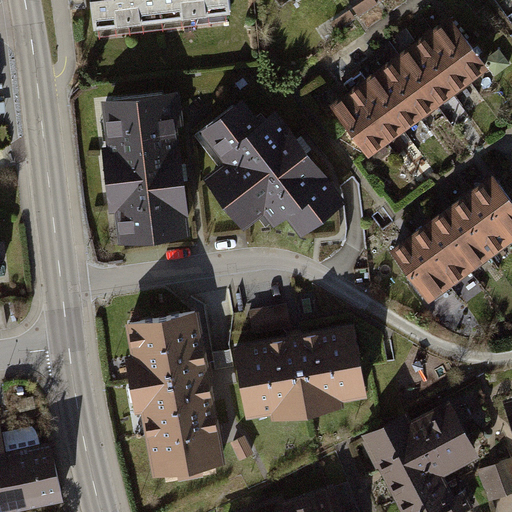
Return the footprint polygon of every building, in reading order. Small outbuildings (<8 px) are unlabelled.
[(233,0),(95,0),(99,29),(235,13),(233,0)] [(493,67),(452,12),(330,101),(371,156),(493,67)] [(181,91),(104,101),(110,146),(105,147),(113,213),(118,212),(122,245),(193,236),(180,127),(186,127),(181,91)] [(264,124),(247,101),(202,136),(227,167),(209,181),(249,232),(269,216),(279,229),(290,220),(305,239),(351,204),(280,112),(264,124)] [(511,200),(494,176),(474,191),(508,238),(511,234),(511,200)] [(474,191),(454,206),(489,252),(508,238),(474,191)] [(454,206),(434,220),(469,267),(489,252),(454,206)] [(434,220),(415,235),(449,281),(469,267),(434,220)] [(429,296),(449,281),(415,235),(394,250),(429,296)] [(289,303),(252,310),(256,333),(293,327),(289,303)] [(199,313),(130,325),(135,357),(129,358),(139,414),(145,413),(157,478),(226,466),(199,313)] [(358,326),(238,347),(251,418),(276,414),(277,420),(348,407),(347,401),(371,397),(358,326)] [(412,410),(366,434),(406,511),(467,511),(478,507),(470,491),(460,497),(448,475),(485,456),(455,398),(416,418),(412,410)] [(1,431),(0,431),(0,501),(60,488),(50,443),(6,452),(1,431)] [(511,464),(509,456),(473,469),(484,500),(511,489),(511,464)] [(288,509),(278,511),(346,511),(337,486),(287,504),(288,509)]
